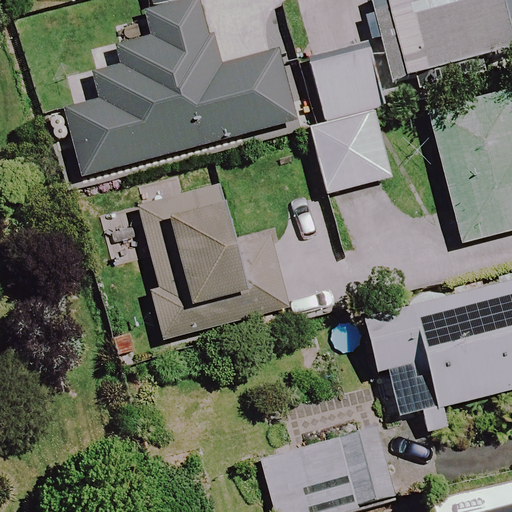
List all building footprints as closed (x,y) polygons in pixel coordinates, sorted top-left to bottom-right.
[(511,9),(504,12),(501,0),(365,0),(387,87),(511,56),(511,9)] [(83,52),(87,66),(51,75),(63,122),(79,180),(291,124),(273,57),(213,73),(195,5),(107,29),(111,44),(83,52)] [(320,60),(302,65),(318,132),(369,119),(367,113),(380,110),(365,49),(320,60)] [(511,234),(511,96),(422,118),(454,249),(511,234)] [(369,119),(318,132),(304,135),(320,200),(385,184),(369,119)] [(180,316),(235,301),(242,326),(285,314),(264,235),(232,244),(216,186),(125,211),(148,296),(140,298),(155,352),(187,343),(180,316)] [(511,284),(354,323),(368,380),(418,368),(429,413),(511,393),(511,284)] [(373,511),(387,509),(368,436),(260,463),(272,511),(373,511)]
